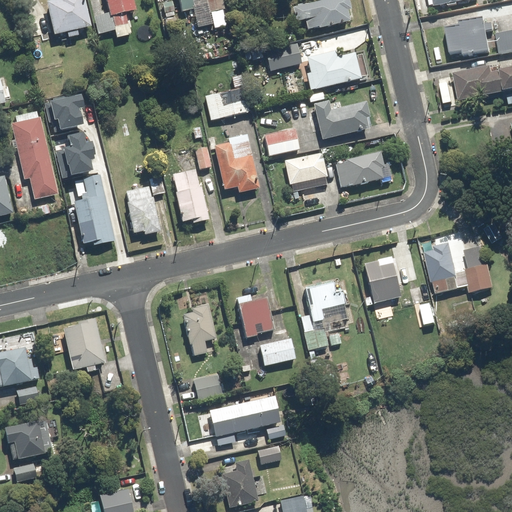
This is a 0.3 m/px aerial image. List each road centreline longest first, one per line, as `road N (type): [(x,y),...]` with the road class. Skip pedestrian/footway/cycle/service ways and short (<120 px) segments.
road 1 (residential): [(385,0),(426,171),(416,206),(124,277)]
road 2 (residential): [(124,277),(181,511)]
road 3 (residential): [(124,277),(0,305)]
